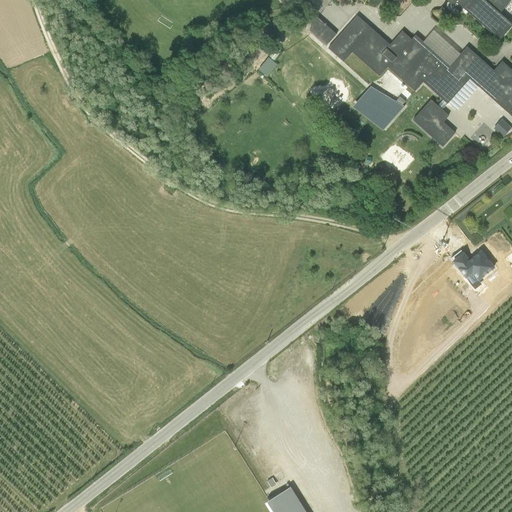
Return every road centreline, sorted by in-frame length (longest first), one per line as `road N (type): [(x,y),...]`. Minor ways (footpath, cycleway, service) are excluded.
road 1 (tertiary): [(66,511),(511,157)]
road 2 (track): [(401,247),(335,222),(227,209),(167,179),(75,95),(33,0)]
